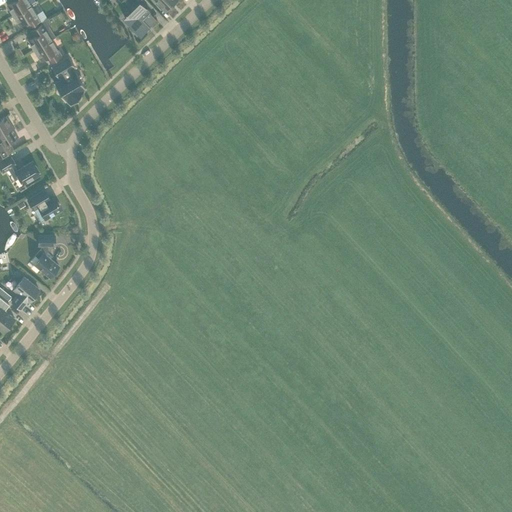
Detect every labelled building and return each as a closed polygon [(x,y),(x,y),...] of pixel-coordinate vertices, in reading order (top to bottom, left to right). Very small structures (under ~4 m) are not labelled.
[(27,0),(12,0),(6,4),(13,14),(30,3),(27,0)] [(152,10),(142,0),(125,17),(143,36),(152,27),(151,26),(158,19),(151,11),(152,10)] [(155,0),(166,11),(176,0),(155,0)] [(39,19),(30,3),(13,14),(19,24),(25,20),(28,26),(39,19)] [(51,39),(42,23),(30,29),(34,35),(28,39),(34,49),(42,44),(51,39)] [(51,39),(42,44),(34,49),(40,59),(46,55),(50,61),(61,54),(51,39)] [(69,56),(68,56),(51,66),(58,76),(59,75),(62,79),(55,83),(58,89),(58,90),(60,94),(61,94),(65,100),(66,99),(71,104),(75,100),(76,99),(79,96),(80,94),(84,90),(83,89),(86,87),(82,82),(83,82),(83,79),(81,76),(79,75),(78,76),(75,70),(74,71),(72,68),(75,66),(69,56)] [(0,132),(12,126),(6,115),(0,118),(0,132)] [(12,126),(0,132),(0,153),(8,148),(5,143),(18,136),(12,126)] [(33,160),(17,170),(14,165),(15,164),(10,155),(0,160),(0,167),(3,171),(8,168),(15,179),(19,177),(23,184),(40,173),(33,160)] [(37,216),(42,213),(45,218),(62,209),(55,197),(48,201),(41,190),(29,198),(32,204),(31,205),(34,210),(33,213),(35,215),(37,216)] [(48,245),(54,245),(54,234),(39,234),(39,245),(41,248),(35,255),(39,258),(34,264),(49,277),(59,265),(45,253),(48,250),(48,245)] [(12,301),(21,309),(28,300),(29,301),(39,289),(24,276),(13,289),(18,293),(12,301)] [(0,291),(9,297),(12,291),(0,283),(0,291)] [(0,329),(3,333),(15,318),(5,310),(9,304),(0,296),(0,329)]
